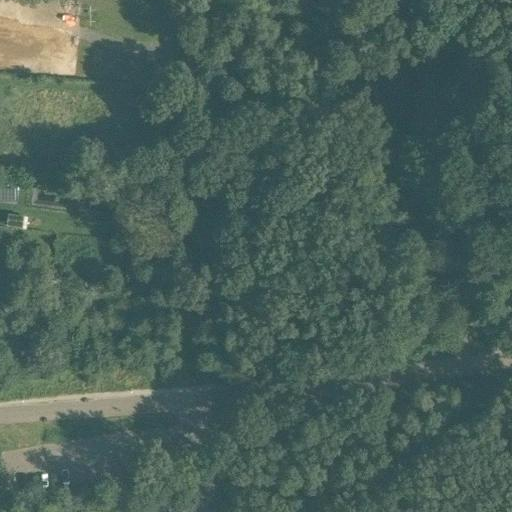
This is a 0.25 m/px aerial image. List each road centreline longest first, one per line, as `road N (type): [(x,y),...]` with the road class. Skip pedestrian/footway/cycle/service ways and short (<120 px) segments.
road 1 (unclassified): [(0,416),(511,363)]
road 2 (unclassified): [(511,346),(480,311),(460,260),(416,191)]
